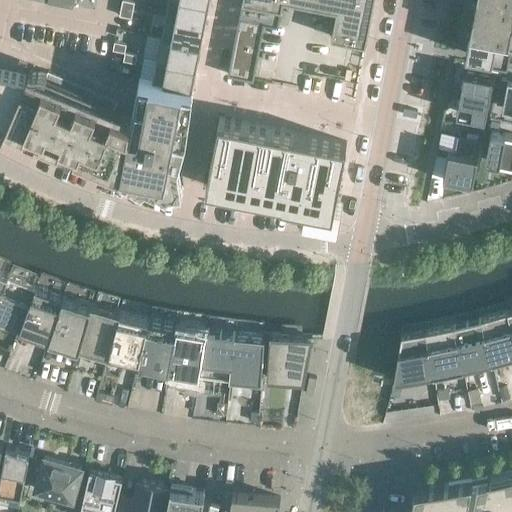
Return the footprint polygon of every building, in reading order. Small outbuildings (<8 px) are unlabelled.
[(127,0),(121,0),(120,7),(132,9),(134,1),(127,0)] [(204,23),(208,2),(198,0),(167,0),(164,15),(204,23)] [(241,0),(238,18),(227,74),(253,79),(264,23),(277,25),(282,0),(294,0),(336,8),(330,36),(365,43),(371,15),(373,0),(241,0)] [(511,39),(511,0),(475,0),(469,31),(511,39)] [(200,44),(204,23),(164,15),(160,37),(200,44)] [(118,20),(116,28),(128,30),(129,22),(118,20)] [(507,61),(511,39),(469,31),(465,53),(507,61)] [(196,66),(200,44),(160,37),(156,58),(196,66)] [(114,41),(112,49),(123,51),(124,52),(125,44),(114,41)] [(123,51),(121,59),(133,61),(134,54),(124,52),(123,51)] [(192,86),(196,66),(156,58),(152,78),(192,86)] [(0,117),(5,120),(26,71),(19,69),(0,64),(0,117)] [(489,74),(497,75),(498,68),(490,66),(489,74)] [(117,100),(47,70),(45,74),(28,67),(26,72),(26,71),(5,120),(10,122),(19,127),(27,130),(37,134),(44,137),(54,141),(61,144),(71,149),(79,152),(88,156),(94,158),(118,168),(120,169),(131,116),(121,112),(123,107),(116,104),(117,100)] [(464,70),(455,112),(485,117),(493,75),(464,70)] [(173,183),(192,86),(152,78),(139,75),(131,116),(120,169),(120,170),(146,175),(146,177),(173,183)] [(511,79),(501,77),(496,103),(511,105),(511,79)] [(219,116),(205,185),(333,210),(346,141),(219,116)] [(511,134),(490,130),(485,160),(511,164),(511,134)] [(448,149),(442,179),(461,183),(462,179),(472,181),(480,139),(457,134),(454,150),(448,149)] [(0,315),(19,323),(35,282),(8,271),(0,289),(0,315)] [(63,292),(35,282),(19,323),(49,334),(63,292)] [(78,344),(91,302),(63,292),(49,334),(78,344)] [(78,344),(80,344),(106,351),(106,352),(108,352),(119,310),(117,309),(91,302),(78,344)] [(480,315),(490,358),(511,352),(511,323),(508,308),(480,315)] [(148,316),(119,310),(108,352),(138,359),(148,316)] [(453,321),(461,364),(490,358),(480,315),(453,321)] [(177,322),(148,316),(138,359),(169,366),(177,322)] [(425,326),(432,370),(461,364),(453,321),(425,326)] [(206,327),(177,322),(169,366),(199,371),(206,327)] [(401,330),(392,376),(432,370),(425,326),(401,330)] [(230,375),(235,331),(206,327),(199,371),(230,375)] [(261,377),(264,334),(235,331),(230,375),(261,377)] [(267,377),(303,379),(311,336),(270,334),(267,377)] [(76,383),(94,386),(98,365),(80,362),(76,383)] [(185,392),(196,394),(199,377),(188,375),(185,392)] [(497,384),(499,396),(508,394),(505,381),(497,384)] [(392,385),(390,393),(399,395),(400,387),(392,385)] [(467,390),(469,402),(477,401),(475,388),(467,390)] [(97,390),(95,399),(111,404),(114,394),(97,390)] [(283,397),(282,440),(295,440),(296,397),(283,397)] [(227,402),(217,401),(216,413),(226,414),(227,402)] [(29,451),(6,443),(0,474),(0,491),(20,495),(29,451)] [(81,466),(44,455),(40,470),(36,468),(32,481),(36,482),(35,487),(72,498),(81,466)] [(113,511),(122,476),(89,468),(78,511),(113,511)] [(414,489),(409,511),(490,511),(495,511),(511,511),(511,471),(489,476),(471,480),(414,489)] [(160,511),(166,484),(138,479),(131,511),(118,509),(117,511),(160,511)] [(196,488),(170,485),(164,511),(200,511),(203,495),(195,493),(196,488)] [(280,496),(232,492),(231,494),(233,494),(231,510),(228,509),(228,511),(233,511),(274,511),(276,511),(278,505),(273,505),(273,497),(279,497),(280,496)] [(210,502),(208,510),(216,511),(218,504),(210,502)]
